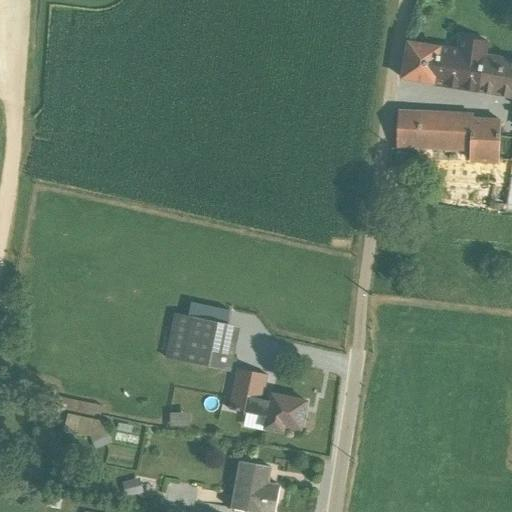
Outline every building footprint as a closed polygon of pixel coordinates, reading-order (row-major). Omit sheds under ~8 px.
[(407,44),(401,79),(432,84),(432,87),(476,94),(484,57),(486,42),(461,38),(458,52),(407,44)] [(511,61),(484,57),(476,94),(511,100),(511,61)] [(397,113),(395,167),(416,168),(417,150),(469,152),(472,117),(397,113)] [(497,165),(500,120),(472,118),(469,152),(469,164),(497,165)] [(173,315),(165,359),(230,373),(239,330),(173,315)] [(236,370),(228,410),(246,414),(243,428),(263,432),(264,429),(282,433),(283,427),(300,430),(306,403),(268,395),(267,402),(263,401),(267,376),(236,370)] [(102,407),(37,393),(36,402),(100,415),(102,407)] [(169,427),(189,428),(189,414),(169,414),(169,427)] [(68,415),(64,433),(88,438),(95,451),(111,443),(101,423),(68,415)] [(270,469),(239,462),(230,509),(243,511),(274,511),(279,487),(267,484),(270,469)] [(139,479),(121,483),(125,498),(142,494),(139,479)] [(61,498),(47,496),(46,508),(59,510),(61,498)]
